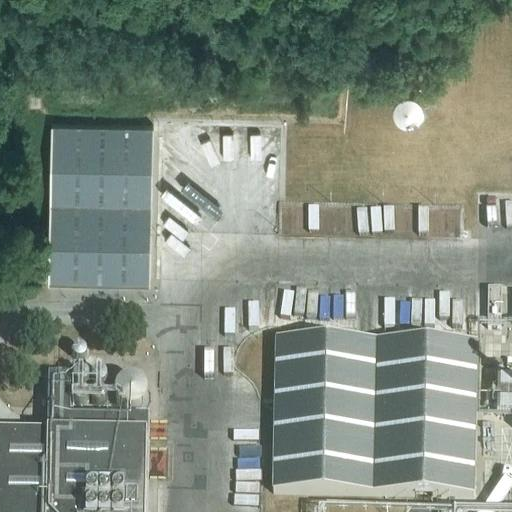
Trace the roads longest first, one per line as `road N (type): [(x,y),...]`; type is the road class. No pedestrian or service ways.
road 1 (unknown): [(187,511),(188,314),(197,289)]
road 2 (unknown): [(197,289),(94,290),(25,301),(0,315)]
road 3 (unknown): [(197,289),(257,261),(354,257)]
road 4 (unknown): [(354,257),(486,257)]
